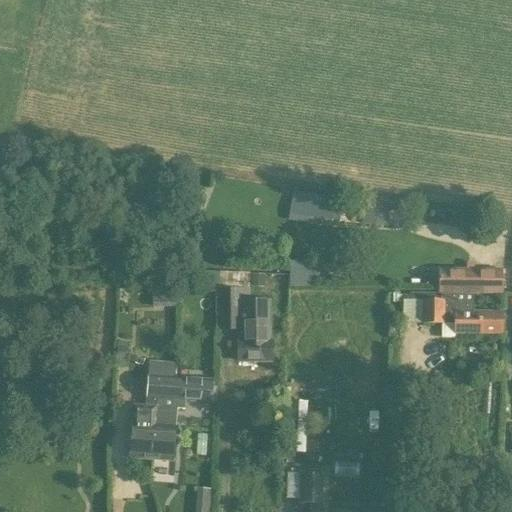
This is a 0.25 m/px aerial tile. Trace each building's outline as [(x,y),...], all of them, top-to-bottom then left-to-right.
[(335,200),(292,194),(288,220),(331,224),(331,221),(337,221),(339,204),(335,204),(335,200)] [(289,288),(311,288),(311,264),(289,263),(289,288)] [(438,270),(438,295),(473,295),(502,295),(502,270),(438,270)] [(240,332),(240,344),(238,344),(238,361),(271,361),(272,344),(272,301),(249,301),(250,274),(203,273),(202,288),(219,290),(220,332),(240,332)] [(392,323),(454,324),(454,334),(501,335),(501,313),(473,312),(473,295),(438,295),(392,295),(392,323)] [(133,406),(131,426),(129,458),(173,462),(176,410),(185,411),(185,402),(212,404),(213,382),(175,379),(176,364),(149,362),(145,407),(133,406)] [(51,400),(33,399),(31,440),(50,441),(51,400)] [(288,403),(286,453),(304,454),(306,404),(288,403)] [(276,448),(277,427),(261,425),(259,447),(276,448)] [(309,505),(308,511),(320,511),(322,476),(286,475),(285,500),(298,500),(298,505),(309,505)] [(212,511),(213,489),(198,488),(197,511),(212,511)]
